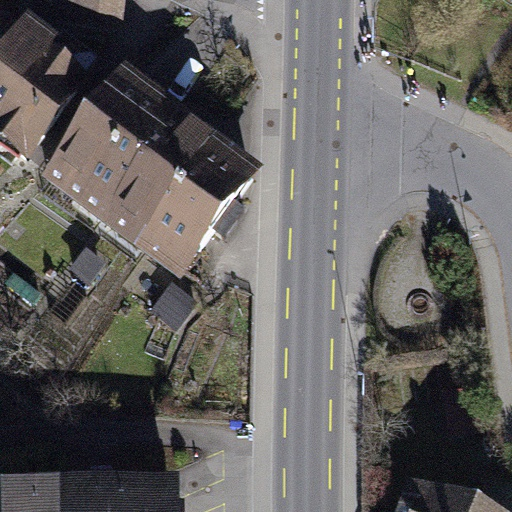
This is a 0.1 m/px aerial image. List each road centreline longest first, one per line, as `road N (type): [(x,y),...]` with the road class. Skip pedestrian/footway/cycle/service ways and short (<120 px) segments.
road 1 (tertiary): [(313,511),(319,155)]
road 2 (residential): [(319,155),(440,154),(478,165),(511,202)]
road 3 (tertiary): [(319,155),(322,0)]
